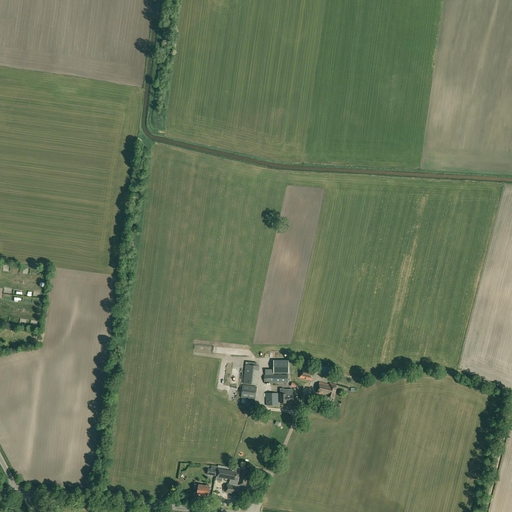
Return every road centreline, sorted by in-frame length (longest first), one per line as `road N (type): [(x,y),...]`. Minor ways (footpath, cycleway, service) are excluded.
road 1 (tertiary): [(215,511),(18,493)]
road 2 (unknown): [(250,511),(303,388)]
